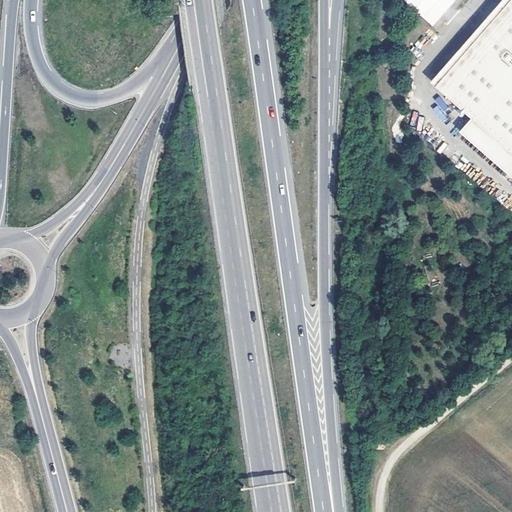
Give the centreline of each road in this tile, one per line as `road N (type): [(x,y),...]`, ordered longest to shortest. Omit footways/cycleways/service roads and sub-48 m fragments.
road 1 (motorway): [(324,511),(252,0)]
road 2 (motorway): [(212,63),(273,511)]
road 3 (motorway): [(344,511),(324,295),(328,72)]
road 4 (motorway): [(198,0),(134,86),(86,99),(58,88),(46,73),(32,38),(30,0)]
road 5 (secondary): [(204,0),(93,192)]
road 6 (track): [(511,355),(408,440),(380,480),(379,511)]
road 7 (motorway): [(13,0),(0,193)]
road 8 (secondary): [(36,396),(67,511)]
